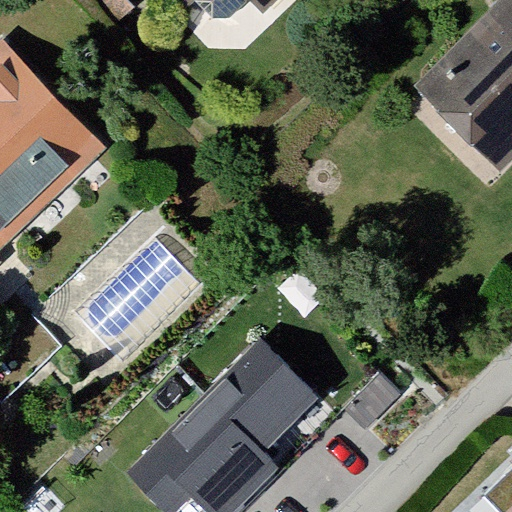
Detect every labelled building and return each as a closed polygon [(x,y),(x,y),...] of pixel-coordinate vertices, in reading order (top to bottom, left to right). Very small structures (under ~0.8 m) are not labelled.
[(270,0),(165,0),(179,15),(194,0),(240,0),(255,15),(270,0)] [(511,0),(499,0),(405,87),(494,182),(511,165),(511,0)] [(11,60),(0,70),(0,270),(111,163),(11,60)] [(256,347),(127,473),(165,511),(209,511),(316,408),(256,347)] [(511,511),(511,497),(495,511),(511,511)]
